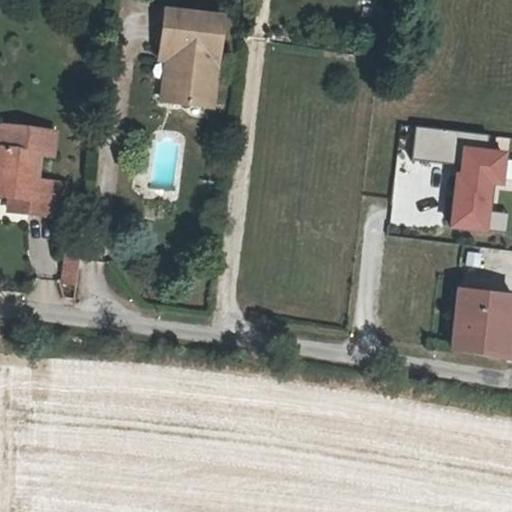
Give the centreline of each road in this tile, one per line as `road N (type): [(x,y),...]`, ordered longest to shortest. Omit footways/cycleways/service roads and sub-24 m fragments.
road 1 (unclassified): [(0,314),(511,382)]
road 2 (track): [(263,0),(226,338)]
